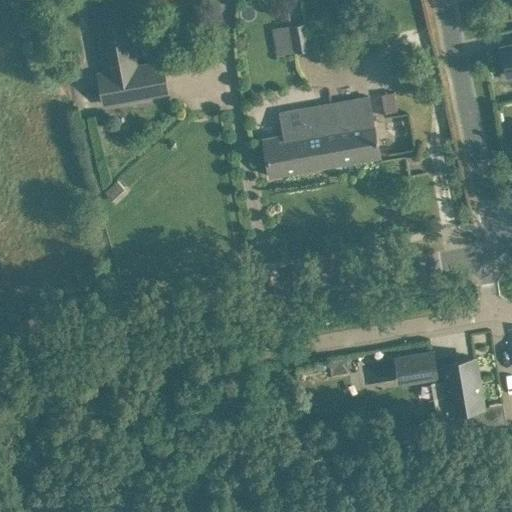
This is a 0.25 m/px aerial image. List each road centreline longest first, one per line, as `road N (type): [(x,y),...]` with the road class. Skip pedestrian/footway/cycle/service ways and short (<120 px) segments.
road 1 (residential): [(0,334),(485,253)]
road 2 (residential): [(495,251),(443,0)]
road 3 (residential): [(494,311),(279,349)]
